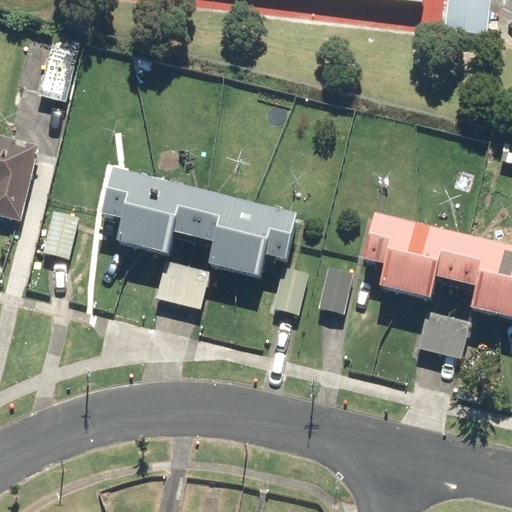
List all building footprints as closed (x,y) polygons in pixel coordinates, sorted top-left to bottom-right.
[(489,0),(447,0),(444,36),(486,40),(489,0)] [(0,141),(0,217),(24,223),(41,151),(0,141)] [(176,238),(215,248),(210,269),(261,282),(266,260),(287,266),(298,220),(116,174),(105,220),(124,225),(119,246),(170,259),(176,238)] [(82,221),(56,214),(45,255),(70,262),(82,221)] [(438,283),(478,293),(473,315),(511,323),(511,252),(378,221),(367,267),(388,272),(383,293),(432,305),(438,283)] [(214,276),(167,265),(157,304),(204,315),(214,276)] [(355,275),(329,270),(320,310),(346,316),(355,275)] [(310,284),(287,277),(275,312),(298,319),(310,284)] [(472,324),(428,314),(419,355),(463,365),(472,324)]
